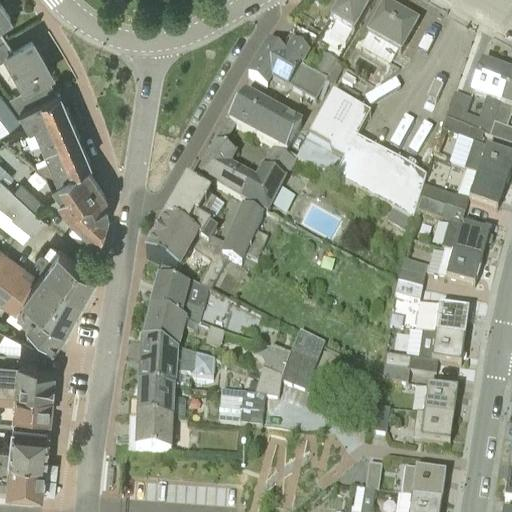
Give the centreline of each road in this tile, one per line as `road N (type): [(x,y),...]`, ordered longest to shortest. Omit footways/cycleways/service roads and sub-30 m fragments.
road 1 (tertiary): [(86,510),(153,44)]
road 2 (residential): [(471,511),(497,351)]
